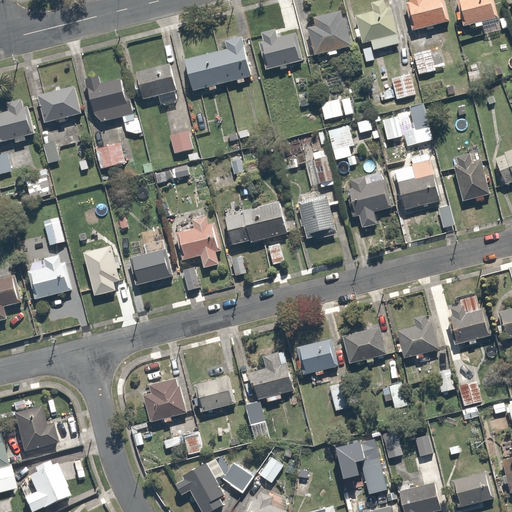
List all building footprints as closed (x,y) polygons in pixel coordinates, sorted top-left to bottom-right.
[(376,13),(357,18),(361,29),(356,31),(359,40),(363,38),(365,46),(373,44),(375,52),(405,42),(392,0),(387,0),(374,4),(376,13)] [(410,0),(411,2),(405,4),(415,33),(454,20),(446,0),(410,0)] [(457,0),(465,28),(483,23),(487,36),(505,32),(495,0),(457,0)] [(318,28),(310,30),(316,57),(354,47),(344,9),(315,16),(318,28)] [(265,42),(260,43),(267,73),(306,64),(299,34),(281,38),(279,31),(263,35),(265,42)] [(246,37),(226,42),(228,51),(185,62),(193,94),(257,77),(246,37)] [(432,50),(415,55),(421,76),(438,71),(432,50)] [(172,64),(137,72),(144,102),(179,95),(172,64)] [(412,73),(392,79),(399,101),(419,95),(412,73)] [(98,76),(85,80),(98,126),(135,115),(125,79),(101,85),(98,76)] [(76,87),(38,97),(46,125),(84,114),(76,87)] [(342,99),(346,117),(356,115),(352,97),(342,99)] [(23,98),(10,102),(14,114),(0,118),(0,145),(0,146),(35,136),(23,98)] [(346,117),(342,99),(322,104),(327,122),(346,117)] [(410,117),(404,119),(407,129),(414,127),(416,134),(421,132),(433,128),(424,102),(407,108),(410,117)] [(142,119),(125,120),(126,134),(142,133),(142,119)] [(372,119),(359,122),(361,134),(374,131),(372,119)] [(399,120),(386,124),(391,142),(405,138),(399,120)] [(326,140),(328,150),(332,164),(348,160),(351,170),(362,167),(352,127),(331,133),(332,138),(326,140)] [(212,129),(197,133),(203,155),(218,150),(212,129)] [(190,131),(170,137),(176,158),(196,152),(190,131)] [(58,143),(44,147),(49,167),(63,163),(58,143)] [(123,143),(96,150),(101,172),(129,165),(123,143)] [(332,164),(328,150),(314,153),(316,161),(304,164),(310,190),(321,187),(322,188),(337,185),(332,164)] [(511,152),(495,160),(507,186),(511,184),(511,152)] [(0,172),(12,169),(8,154),(0,156),(0,172)] [(460,166),(454,167),(464,204),(493,196),(484,159),(472,162),(470,154),(457,157),(460,166)] [(243,158),(231,161),(234,178),(247,175),(243,158)] [(414,167),(393,173),(406,213),(446,201),(434,162),(425,164),(423,158),(413,161),(414,167)] [(80,171),(77,162),(66,165),(69,175),(80,171)] [(41,179),(38,180),(43,194),(54,190),(46,168),(38,170),(41,179)] [(30,171),(20,177),(31,195),(41,189),(30,171)] [(354,189),(348,190),(356,221),(361,220),(363,230),(382,225),(379,214),(395,210),(386,174),(352,182),(354,189)] [(328,197),(300,205),(303,219),(300,220),(302,229),(306,229),(309,242),(338,235),(328,197)] [(283,204),(226,219),(234,250),(291,234),(283,204)] [(450,207),(437,210),(443,230),(455,227),(450,207)] [(59,216),(43,220),(51,248),(67,243),(59,216)] [(192,229),(177,234),(184,261),(202,256),(205,268),(221,264),(218,253),(223,251),(216,225),(212,227),(209,217),(190,222),(192,229)] [(165,241),(144,247),(147,257),(132,261),(140,289),(177,278),(165,241)] [(282,243),(269,247),(273,265),(287,261),(282,243)] [(123,271),(121,262),(117,264),(112,246),(84,253),(96,297),(124,290),(119,272),(123,271)] [(49,267),(30,272),(38,302),(75,293),(67,263),(62,264),(60,256),(47,260),(49,267)] [(244,256),(231,260),(236,280),(249,277),(244,256)] [(193,270),(179,273),(184,294),(198,291),(193,270)] [(0,322),(10,320),(7,307),(26,302),(20,275),(0,278),(0,322)] [(455,316),(449,318),(457,346),(469,343),(471,347),(479,345),(477,340),(493,336),(486,311),(470,316),(466,304),(452,308),(455,316)] [(511,310),(498,315),(507,342),(511,340),(511,310)] [(416,356),(418,361),(425,359),(424,354),(440,350),(432,316),(417,319),(419,327),(401,332),(404,344),(398,346),(400,356),(406,354),(407,358),(416,356)] [(382,331),(344,341),(351,367),(389,357),(382,331)] [(316,373),(317,377),(327,375),(326,371),(341,368),(335,340),(301,348),(307,376),(316,373)] [(259,403),(268,401),(270,407),(286,403),(284,396),(297,393),(285,346),(262,351),(267,370),(251,374),(259,403)] [(451,367),(436,372),(443,394),(458,390),(451,367)] [(231,377),(196,386),(203,413),(238,405),(231,377)] [(179,380),(150,387),(151,394),(144,396),(151,422),(187,413),(179,380)] [(479,383),(461,388),(466,407),(484,403),(479,383)] [(394,402),(396,411),(409,408),(403,384),(382,389),(386,404),(394,402)] [(342,385),(329,388),(335,410),(347,407),(342,385)] [(13,401),(17,414),(30,411),(27,397),(13,401)] [(17,414),(13,415),(24,454),(60,444),(56,426),(47,429),(41,408),(30,411),(17,414)] [(305,413),(295,416),(299,429),(309,426),(305,413)] [(200,429),(183,435),(191,457),(207,452),(200,429)] [(2,432),(0,432),(0,494),(18,490),(2,432)] [(431,434),(416,439),(422,459),(437,455),(431,434)] [(179,435),(162,440),(165,451),(182,447),(179,435)] [(377,440),(358,444),(370,494),(388,488),(377,440)] [(401,440),(385,445),(390,460),(406,455),(401,440)] [(511,458),(503,461),(507,476),(503,477),(506,487),(509,486),(511,496),(511,458)] [(202,511),(217,511),(230,506),(217,481),(227,476),(217,459),(183,476),(186,480),(177,485),(184,499),(193,494),(202,511)] [(285,467),(272,459),(260,478),(273,486),(285,467)] [(54,469),(52,462),(36,468),(39,475),(30,478),(37,495),(24,500),(28,511),(41,511),(72,501),(59,467),(54,469)] [(256,475),(238,462),(224,482),(242,494),(256,475)] [(490,471),(453,481),(461,510),(498,500),(490,471)] [(354,475),(342,478),(348,497),(359,493),(354,475)] [(435,480),(398,493),(403,511),(441,511),(446,510),(435,480)] [(283,511),(271,507),(275,498),(262,493),(259,503),(252,500),(247,511),(283,511)]
